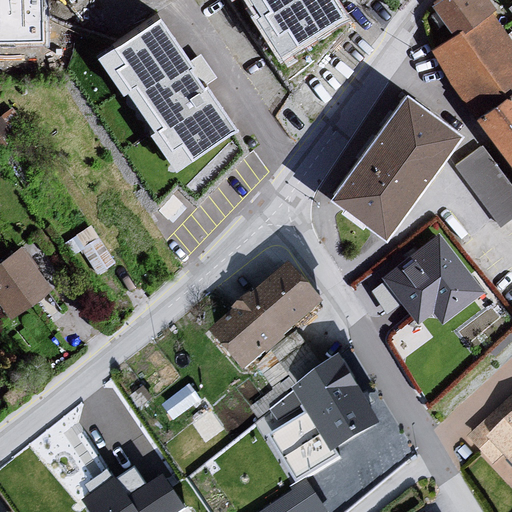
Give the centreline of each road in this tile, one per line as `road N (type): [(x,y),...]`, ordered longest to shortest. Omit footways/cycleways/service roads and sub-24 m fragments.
road 1 (residential): [(0,443),(283,206)]
road 2 (residential): [(283,206),(469,511)]
road 3 (residential): [(283,206),(403,20),(426,0)]
